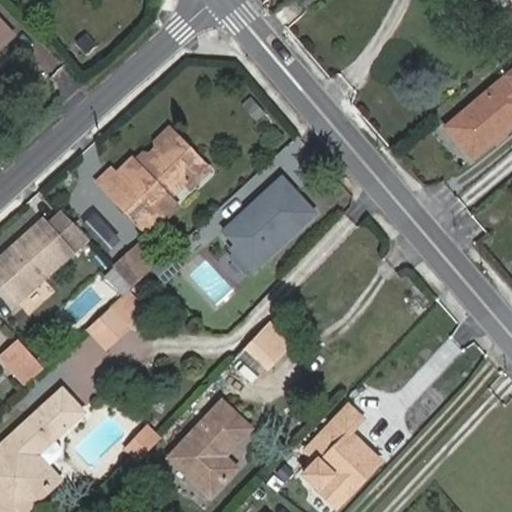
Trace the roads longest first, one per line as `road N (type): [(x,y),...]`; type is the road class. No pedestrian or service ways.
road 1 (tertiary): [(226,0),(511,335)]
road 2 (residential): [(214,0),(0,196)]
